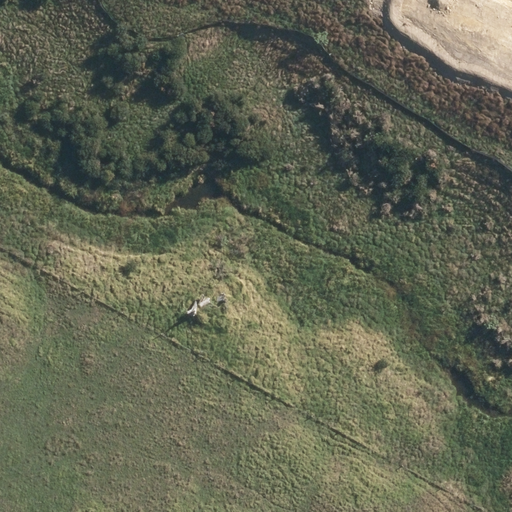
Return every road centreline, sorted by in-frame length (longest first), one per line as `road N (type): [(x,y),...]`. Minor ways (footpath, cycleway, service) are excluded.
road 1 (secondary): [(291,430),(383,383),(511,296)]
road 2 (secondary): [(511,364),(327,468)]
